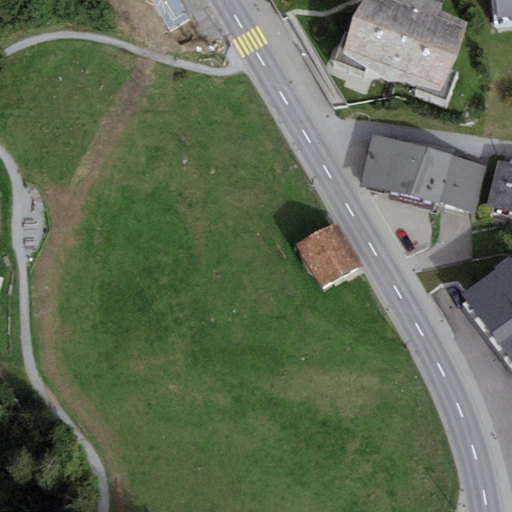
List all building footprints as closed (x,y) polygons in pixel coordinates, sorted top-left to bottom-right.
[(177,0),(152,0),(170,30),(188,19),(177,0)] [(511,0),(489,0),(492,34),(511,32),(511,0)] [(357,40),(343,77),(375,89),(388,102),(411,102),(446,116),(460,79),(470,40),(441,29),(443,20),(408,6),(397,13),(376,5),(357,40)] [(454,154),(372,132),(357,188),(437,209),(439,204),(474,213),(487,165),(453,156),(454,154)] [(511,162),(499,159),(487,205),(511,211),(511,162)] [(337,221),(297,244),(322,287),(362,264),(337,221)] [(511,258),(445,307),(501,383),(511,374),(511,258)]
